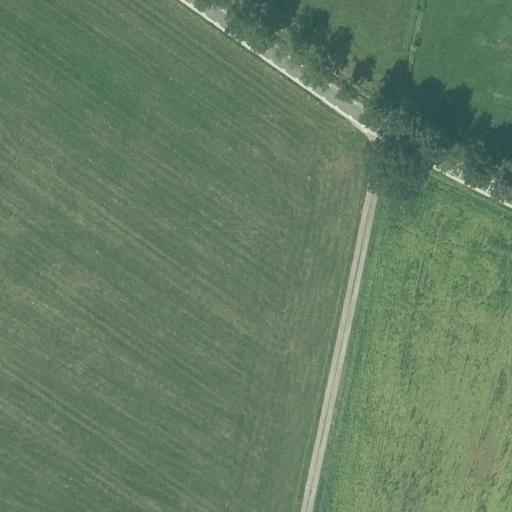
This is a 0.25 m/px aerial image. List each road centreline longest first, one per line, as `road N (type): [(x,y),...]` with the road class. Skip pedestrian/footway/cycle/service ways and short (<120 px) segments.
road 1 (track): [(386,135),(305,511)]
road 2 (unclassified): [(511,199),(386,135),(196,0)]
